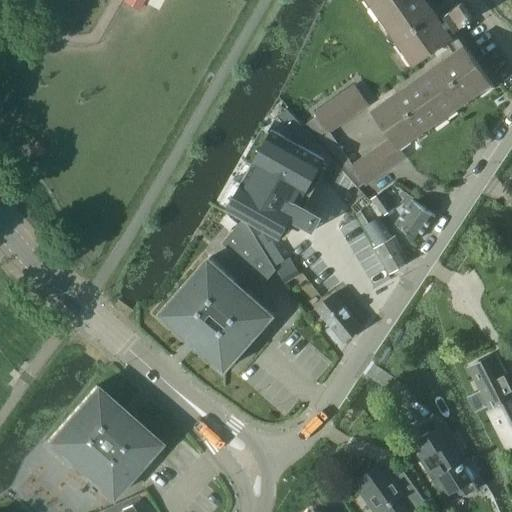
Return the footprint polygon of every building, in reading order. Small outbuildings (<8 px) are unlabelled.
[(145,0),(124,0),(140,9),(145,0)] [(372,0),(375,4),(373,5),(392,32),(394,31),(407,49),(405,50),(415,65),(448,41),(436,24),(440,20),(432,9),(428,12),(419,0),(372,0)] [(457,30),(472,19),(462,4),(446,15),(457,30)] [(491,83),(468,51),(451,63),(447,57),(435,65),(440,72),(406,95),(402,89),(390,97),(394,103),(377,115),(392,137),(400,148),(414,138),(412,135),(430,122),(432,125),(459,106),(457,104),(476,90),(477,93),(491,83)] [(318,116),(304,126),(359,187),(365,183),(366,185),(396,163),(406,157),(400,148),(392,137),(383,144),(353,165),(330,132),(369,104),(356,85),(315,113),(318,116)] [(305,206),(299,203),(324,159),(273,130),(229,208),(280,237),(291,218),(296,221),(314,230),(322,216),(305,206)] [(384,190),(371,198),(372,200),(384,216),(396,207),(384,191),(384,190)] [(419,239),(434,217),(435,215),(413,200),(397,224),(419,239)] [(389,273),(409,261),(395,236),(392,237),(380,217),(365,226),(377,246),(375,248),(389,273)] [(238,227),(223,243),(266,281),(276,269),(265,251),(238,227)] [(225,371),(273,315),(208,258),(160,314),(225,371)] [(287,260),(275,266),(283,279),(294,272),(287,260)] [(343,341),(360,327),(333,295),(316,308),(343,341)] [(511,382),(497,354),(470,367),(482,391),(469,397),(477,412),(488,406),(490,409),(487,411),(506,450),(511,447),(511,382)] [(112,498),(161,442),(96,386),(47,441),(112,498)] [(461,494),(476,485),(473,481),(474,480),(459,456),(465,452),(445,421),(418,439),(425,450),(417,454),(446,498),(458,490),(461,494)] [(400,488),(382,463),(359,480),(366,490),(362,493),(375,511),(377,511),(380,510),(381,511),(411,511),(426,501),(411,480),(400,488)] [(136,496),(101,511),(123,511),(124,511),(123,511),(146,511),(140,501),(136,496)]
